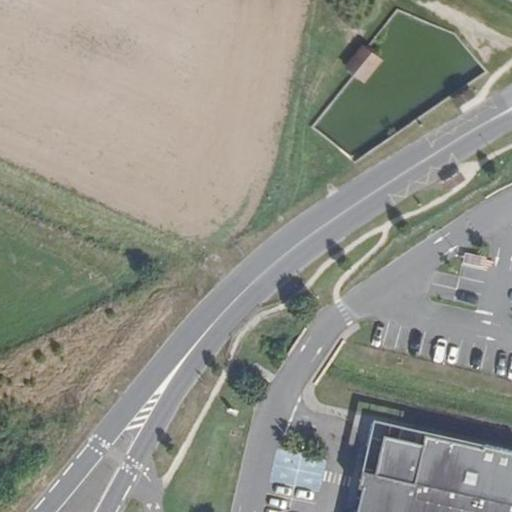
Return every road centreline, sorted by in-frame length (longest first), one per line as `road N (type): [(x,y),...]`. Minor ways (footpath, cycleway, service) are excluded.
road 1 (secondary): [(206,334),(320,229),(511,109)]
road 2 (secondary): [(206,334),(154,374),(44,511)]
road 3 (secondary): [(110,511),(206,334)]
